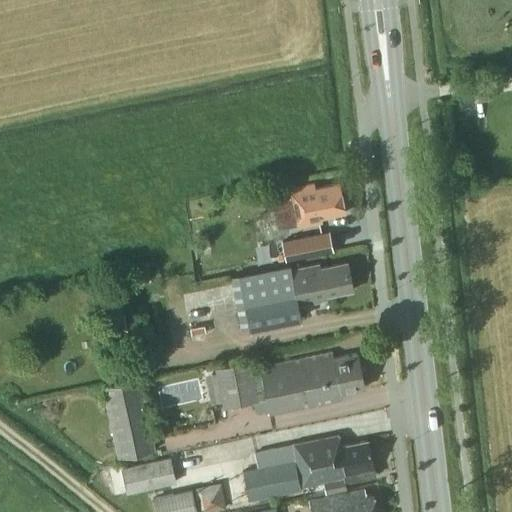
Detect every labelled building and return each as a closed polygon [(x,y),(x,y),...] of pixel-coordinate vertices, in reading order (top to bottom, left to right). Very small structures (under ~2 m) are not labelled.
[(344,212),(338,182),(314,187),(313,182),(289,187),(290,190),(270,194),(277,227),(298,222),(299,227),(322,222),(321,217),(344,212)] [(299,238),(303,256),(335,248),(331,231),(299,238)] [(352,289),(347,262),(320,267),(319,263),(291,269),(290,264),(230,276),(241,330),(300,318),(298,305),(317,301),(316,297),(352,289)] [(111,315),(115,335),(127,332),(123,313),(111,315)] [(216,373),(222,401),(223,406),(265,397),(269,414),(341,399),(340,393),(363,388),(356,353),(333,358),(331,351),(260,366),(251,368),(249,360),(214,367),(216,373)] [(123,357),(112,360),(116,375),(126,372),(125,365),(123,357)] [(154,450),(139,379),(103,386),(118,457),(154,450)] [(269,502),(268,495),(300,488),(299,486),(322,481),(325,493),(346,488),(344,481),(374,475),(367,440),(340,446),(338,434),(254,451),(257,467),(242,470),(248,499),(255,497),(257,504),(269,502)] [(175,482),(169,457),(120,468),(126,493),(175,482)] [(196,511),(191,488),(153,496),(156,511),(196,511)] [(365,495),(364,489),(308,500),(310,511),(376,511),(373,493),(365,495)]
